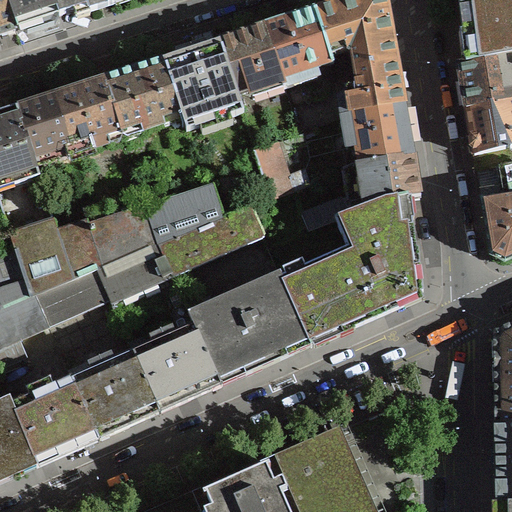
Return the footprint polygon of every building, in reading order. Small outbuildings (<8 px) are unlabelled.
[(0,0),(0,35),(18,29),(7,0),(0,0)] [(18,30),(59,16),(53,0),(7,0),(18,29),(18,30)] [(53,0),(59,16),(73,11),(88,7),(89,12),(112,5),(116,4),(114,0),(53,0)] [(355,71),(397,63),(386,0),(350,0),(315,12),(330,57),(332,56),(347,51),(352,54),(355,71)] [(511,0),(458,0),(462,32),(467,64),(489,60),(511,56),(511,55),(511,0)] [(265,28),(283,81),(326,67),(331,80),(335,79),(332,64),(332,62),(330,57),(315,12),(287,21),(286,21),(268,27),(265,28)] [(220,43),(236,93),(237,96),(264,87),(266,95),(285,89),(283,81),(265,28),(220,43)] [(236,93),(220,43),(220,42),(191,52),(176,57),(173,58),(164,61),(181,113),(184,122),(187,132),(243,114),(237,96),(236,93)] [(465,64),(458,65),(466,110),(511,101),(511,57),(511,56),(489,60),(467,64),(465,64)] [(162,120),(181,113),(164,61),(104,80),(121,133),(140,127),(142,134),(165,127),(162,120)] [(350,115),(404,105),(397,63),(355,71),(357,86),(346,88),(346,92),(350,115)] [(121,133),(104,80),(95,84),(54,97),(71,148),(72,149),(91,143),(93,151),(110,146),(108,137),(121,133)] [(32,157),(34,162),(72,149),(71,148),(54,97),(16,109),(32,157)] [(473,151),(474,156),(508,149),(509,150),(510,150),(511,149),(511,101),(466,110),(471,137),(468,141),(470,148),(473,151)] [(359,166),(414,157),(404,105),(350,115),(359,165),(359,166)] [(32,157),(16,109),(16,108),(0,113),(0,191),(14,186),(38,178),(39,178),(36,169),(34,162),(32,157)] [(288,177),(278,144),(256,152),(271,200),(310,185),(305,170),(288,177)] [(508,149),(474,156),(477,171),(478,171),(482,191),(481,191),(482,200),(492,255),(505,262),(511,258),(511,158),(509,150),(508,149)] [(359,173),(365,208),(386,200),(408,197),(409,197),(420,195),(414,157),(359,166),(359,165),(343,172),(344,175),(359,173)] [(146,209),(158,246),(159,245),(223,220),(213,188),(211,188),(147,209),(146,209)] [(159,412),(160,414),(221,387),(218,379),(198,335),(190,317),(189,314),(173,278),(159,245),(158,246),(146,209),(147,209),(141,190),(140,190),(85,209),(92,227),(89,228),(60,238),(59,239),(72,281),(97,271),(110,299),(111,302),(119,320),(164,300),(175,325),(178,332),(133,352),(159,412)] [(284,285),(308,339),(312,347),(313,347),(354,329),(406,306),(404,301),(423,293),(420,271),(418,251),(416,251),(409,197),(408,197),(386,200),(365,208),(352,214),(336,220),(335,220),(348,249),(282,278),(280,273),(279,274),(281,279),(282,282),(284,285)] [(302,215),(308,231),(335,220),(336,220),(352,214),(350,200),(348,200),(341,200),(316,210),(302,215)] [(159,245),(173,278),(174,277),(263,238),(250,209),(223,220),(159,245)] [(10,234),(31,298),(35,296),(72,281),(59,239),(59,238),(53,221),(53,220),(52,221),(39,225),(39,224),(38,225),(25,229),(24,229),(24,230),(11,234),(10,234)] [(0,369),(26,358),(19,342),(18,340),(24,337),(44,329),(49,326),(35,296),(31,298),(10,234),(7,223),(6,223),(0,224),(0,369)] [(110,299),(97,271),(72,281),(35,296),(49,326),(50,326),(110,299)] [(293,347),(293,346),(308,339),(284,285),(282,282),(281,279),(279,274),(189,314),(190,317),(198,335),(218,379),(233,373),(234,373),(235,375),(294,349),(293,347)] [(494,384),(511,383),(511,324),(500,330),(494,339),(494,384)] [(133,352),(114,360),(88,372),(72,379),(98,439),(99,441),(160,414),(159,412),(133,352)] [(98,439),(72,379),(71,378),(53,386),(29,397),(12,404),(12,405),(12,406),(38,468),(52,461),(53,462),(85,448),(84,447),(99,441),(98,439)] [(495,424),(511,423),(511,383),(494,384),(495,407),(494,407),(495,424)] [(12,406),(12,405),(9,399),(9,398),(0,402),(0,484),(38,468),(12,406)] [(497,503),(511,503),(511,423),(495,424),(497,503)] [(347,432),(273,463),(294,511),(380,511),(360,463),(347,432)] [(198,495),(205,511),(294,511),(273,463),(198,495)] [(205,511),(198,495),(158,511),(205,511)] [(511,511),(511,503),(497,503),(496,503),(496,511),(511,511)]
